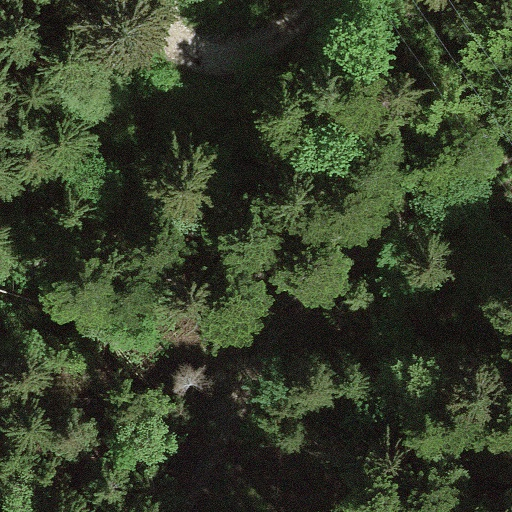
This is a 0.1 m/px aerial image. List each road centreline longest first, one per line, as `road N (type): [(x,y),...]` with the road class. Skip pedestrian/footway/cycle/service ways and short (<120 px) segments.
road 1 (track): [(511,173),(301,302),(190,511)]
road 2 (track): [(320,0),(295,21),(205,49),(170,31),(155,0)]
